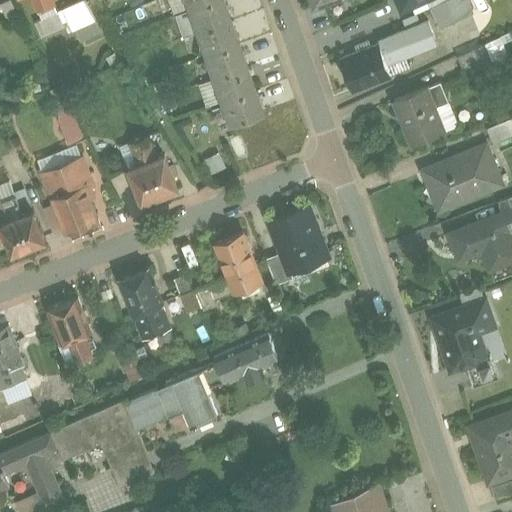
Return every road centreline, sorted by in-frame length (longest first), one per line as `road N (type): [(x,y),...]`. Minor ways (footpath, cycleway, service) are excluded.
road 1 (residential): [(332,161),(456,511)]
road 2 (residential): [(332,161),(0,292)]
road 3 (residential): [(277,0),(332,161)]
